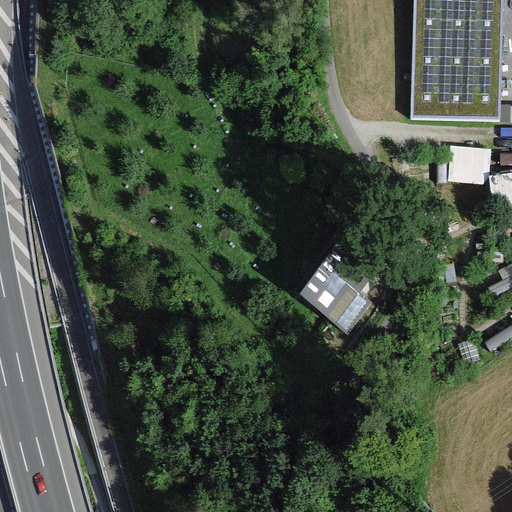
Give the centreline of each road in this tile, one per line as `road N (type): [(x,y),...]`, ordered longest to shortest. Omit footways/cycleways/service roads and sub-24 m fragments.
road 1 (track): [(359,511),(339,430),(404,291),(407,251),(396,208),(343,118),(329,0)]
road 2 (motorway): [(46,511),(0,323)]
